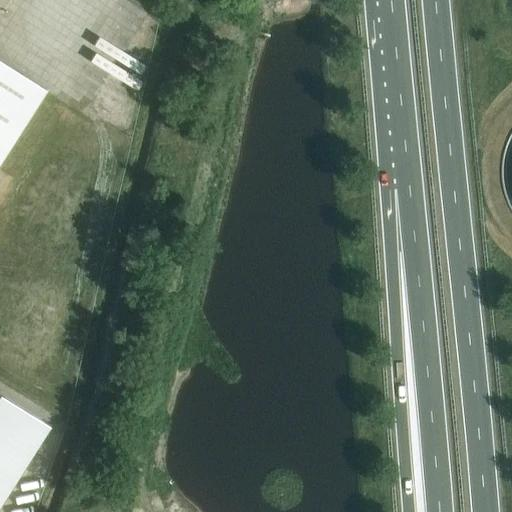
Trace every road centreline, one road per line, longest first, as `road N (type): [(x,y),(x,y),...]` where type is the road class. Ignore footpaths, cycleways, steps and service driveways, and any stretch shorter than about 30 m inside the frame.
road 1 (trunk): [(487,511),(438,0)]
road 2 (trunk): [(408,185),(439,511)]
road 3 (trunk): [(408,185),(416,511)]
road 4 (trunk): [(393,0),(408,185)]
